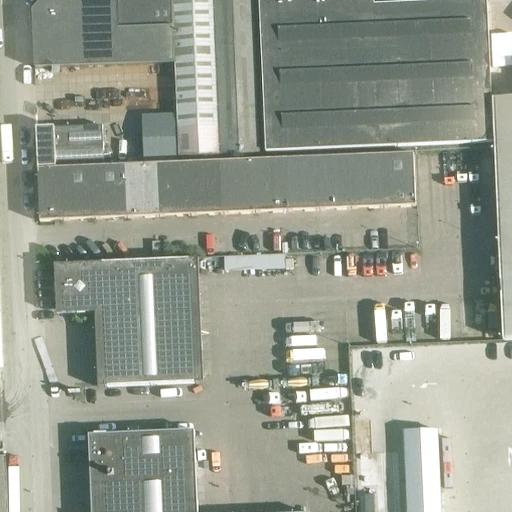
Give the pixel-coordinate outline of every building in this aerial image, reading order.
[(43,0),(32,11),(35,69),(175,63),(173,28),(119,30),(117,0),(43,0)] [(118,0),(120,29),(173,27),(171,0),(118,0)] [(255,0),(172,0),(180,156),(262,152),(255,0)] [(494,141),(493,101),(492,101),(487,2),(374,7),(374,2),(375,2),(374,0),(259,0),(266,152),(494,141)] [(511,341),(511,99),(493,101),(494,141),(503,342),(511,341)] [(38,171),(103,168),(102,128),(36,129),(36,142),(38,171)] [(38,171),(38,175),(40,218),(40,224),(417,207),(414,154),(38,171)] [(56,305),(67,315),(95,314),(96,329),(96,348),(98,389),(204,384),(198,259),(55,266),(56,305)] [(198,511),(195,432),(89,436),(92,511),(198,511)] [(442,511),(440,473),(407,474),(408,511),(442,511)]
